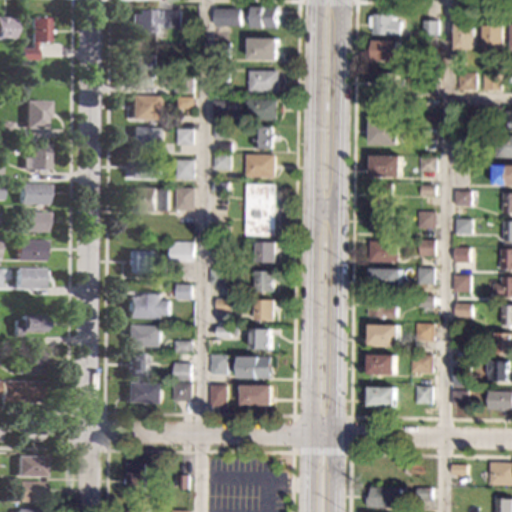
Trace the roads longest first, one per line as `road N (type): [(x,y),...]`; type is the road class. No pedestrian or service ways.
road 1 (residential): [(511,443),(0,430)]
road 2 (tertiary): [(336,511),(344,0)]
road 3 (residential): [(83,511),(91,0)]
road 4 (tertiary): [(311,0),(303,511)]
